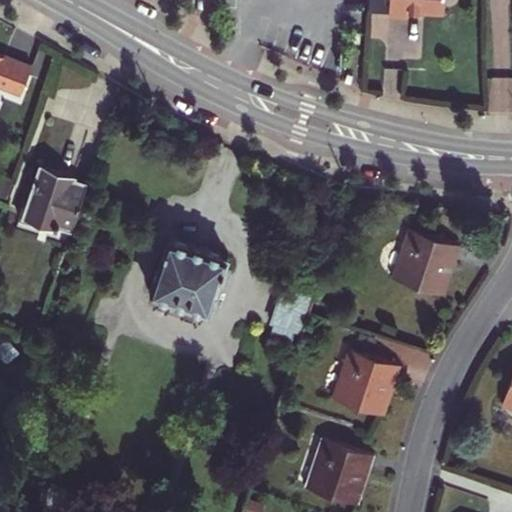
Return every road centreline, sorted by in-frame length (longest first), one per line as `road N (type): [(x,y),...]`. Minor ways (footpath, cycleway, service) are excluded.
road 1 (primary): [(92,14),(203,88),(276,121),(382,152),(450,163),(511,161)]
road 2 (primary): [(511,155),(342,118),(92,14)]
road 3 (residential): [(408,511),(441,389),(511,269)]
